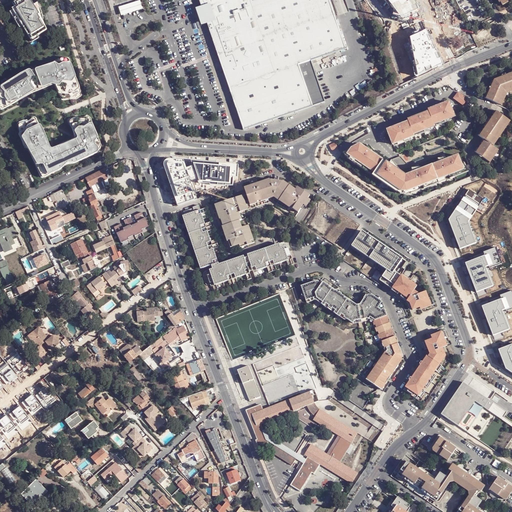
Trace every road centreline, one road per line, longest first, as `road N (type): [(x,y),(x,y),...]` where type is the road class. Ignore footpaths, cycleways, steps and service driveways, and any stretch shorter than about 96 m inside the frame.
road 1 (residential): [(191,309),(314,268),(364,282),(388,303),(410,361),(387,406),(415,429)]
road 2 (residential): [(468,359),(430,253),(317,174)]
road 3 (residential): [(103,511),(226,396)]
road 4 (tertiary): [(451,69),(316,138)]
road 5 (residential): [(191,309),(147,168)]
road 6 (tertiary): [(86,0),(127,121)]
road 7 (tertiary): [(139,113),(93,0)]
